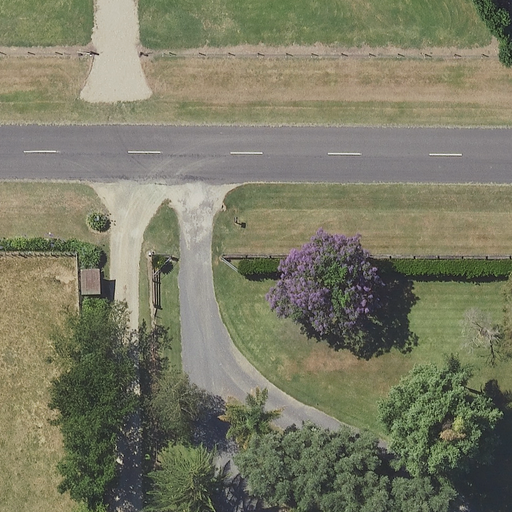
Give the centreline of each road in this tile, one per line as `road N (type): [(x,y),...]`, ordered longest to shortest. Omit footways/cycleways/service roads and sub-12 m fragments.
road 1 (unclassified): [(0,152),(511,156)]
road 2 (unknown): [(430,511),(373,468),(244,411)]
road 3 (unknown): [(161,154),(165,356)]
road 4 (unknown): [(165,356),(176,454),(195,511)]
